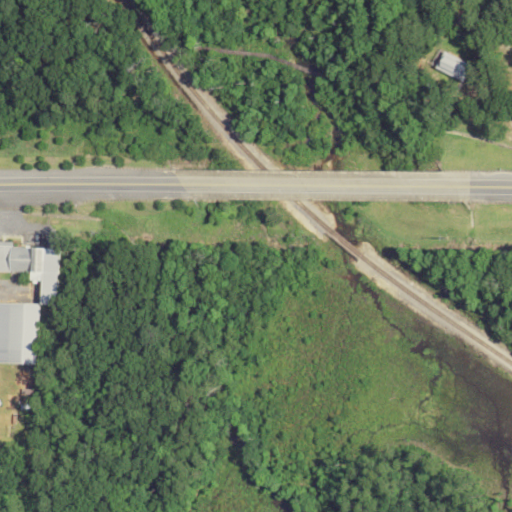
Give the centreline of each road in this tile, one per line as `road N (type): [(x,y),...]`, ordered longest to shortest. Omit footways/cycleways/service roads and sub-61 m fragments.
road 1 (primary): [(476,185),(179,182)]
road 2 (primary): [(179,182),(0,185)]
